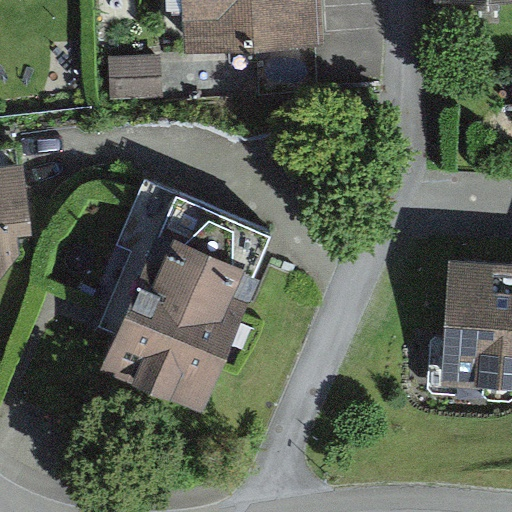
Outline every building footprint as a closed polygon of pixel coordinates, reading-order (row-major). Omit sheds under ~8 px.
[(0,0),(0,15),(50,0),(0,0)] [(183,0),(186,54),(316,48),(313,0),(183,0)] [(511,0),(444,0),(443,16),(511,21),(511,0)] [(292,226),(160,174),(98,330),(231,382),(292,226)] [(21,179),(0,181),(0,278),(15,260),(13,240),(27,239),(21,179)] [(511,255),(462,258),(469,387),(511,384),(511,255)]
